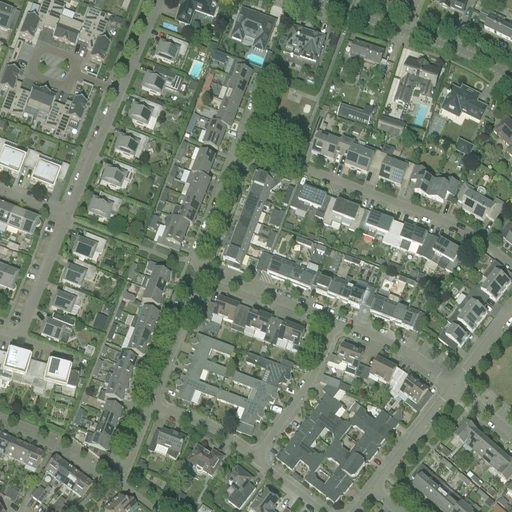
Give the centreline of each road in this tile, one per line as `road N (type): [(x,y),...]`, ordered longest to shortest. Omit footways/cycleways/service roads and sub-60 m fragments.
road 1 (residential): [(238,145),(452,224),(511,264)]
road 2 (residential): [(66,215),(158,0)]
road 3 (residential): [(311,0),(448,45),(511,77)]
road 4 (residential): [(254,455),(312,373),(336,321)]
road 5 (residential): [(0,331),(23,329),(66,215)]
road 6 (residential): [(151,406),(202,271)]
road 7 (residential): [(202,271),(336,321)]
road 8 (residential): [(202,271),(195,258),(238,145)]
road 9 (residential): [(336,321),(451,385)]
road 10 (residential): [(451,385),(370,488)]
